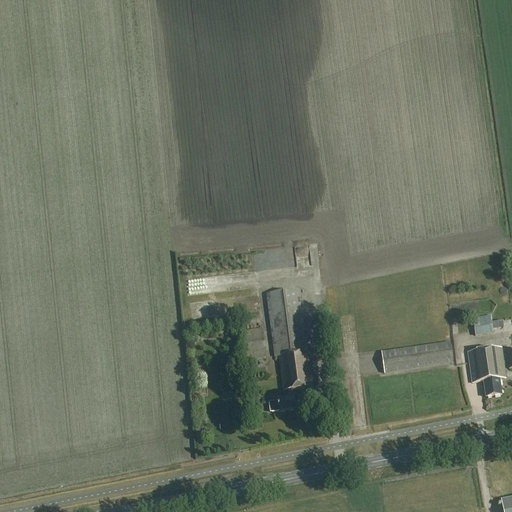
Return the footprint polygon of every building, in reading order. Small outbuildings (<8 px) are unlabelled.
[(282,255),(282,266),(293,266),(293,255),(282,255)] [(303,277),(303,272),(309,272),(309,269),(297,269),(297,277),(303,277)] [(254,277),(242,279),(244,291),(256,289),(254,277)] [(309,353),(300,290),(266,294),(275,358),(277,358),(283,401),(268,403),(267,405),(268,412),(270,414),(277,413),(294,411),(293,399),(292,399),(291,391),(312,388),(307,353),(309,353)] [(473,320),(476,336),(494,334),(492,317),(473,320)] [(244,332),(248,361),(268,358),(264,330),(244,332)] [(450,343),(381,353),(384,374),(453,364),(450,343)] [(484,382),(486,398),(502,396),(500,380),(505,379),(501,349),(468,353),(472,383),(484,382)] [(511,511),(511,499),(502,502),(503,511),(511,511)]
